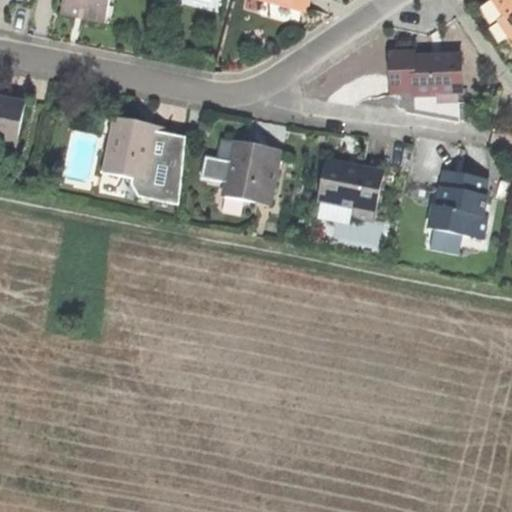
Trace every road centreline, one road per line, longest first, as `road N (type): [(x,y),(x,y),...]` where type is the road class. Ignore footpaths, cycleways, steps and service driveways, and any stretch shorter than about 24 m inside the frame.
road 1 (track): [(0,202),(511,299)]
road 2 (residential): [(0,50),(235,95)]
road 3 (residential): [(235,95),(463,134)]
road 4 (residential): [(235,95),(277,77),(392,0)]
